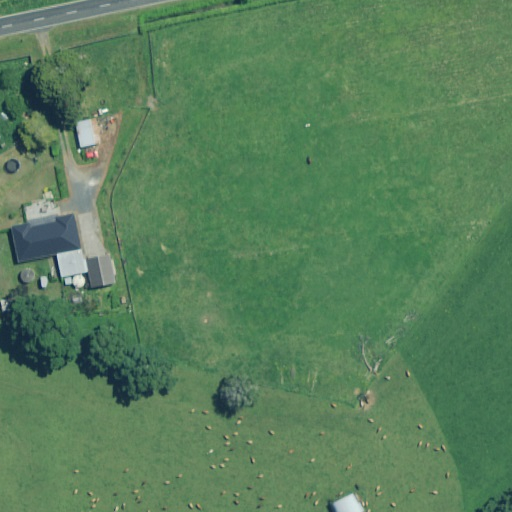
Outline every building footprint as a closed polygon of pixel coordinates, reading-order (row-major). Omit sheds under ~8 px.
[(97,144),(91,119),(77,123),(83,148),(97,144)] [(58,254),(82,249),(74,214),(55,218),(54,214),(45,216),(30,220),(31,223),(13,227),(20,262),(58,254)] [(82,249),(58,254),(63,277),(87,272),(82,249)] [(116,283),(110,255),(87,260),(93,288),(116,283)] [(37,281),(35,268),(24,270),(26,283),(37,281)] [(15,312),(13,298),(2,300),(4,314),(15,312)] [(362,511),(354,494),(332,505),(336,511),(362,511)]
